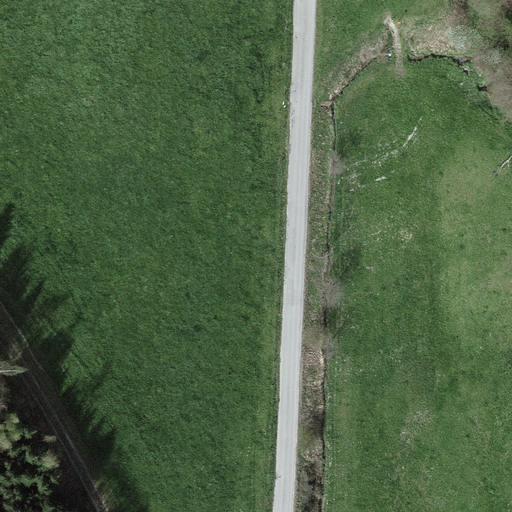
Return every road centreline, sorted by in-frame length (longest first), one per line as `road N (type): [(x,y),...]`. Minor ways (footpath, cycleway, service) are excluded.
road 1 (unclassified): [(282,511),(304,0)]
road 2 (track): [(0,334),(103,511)]
